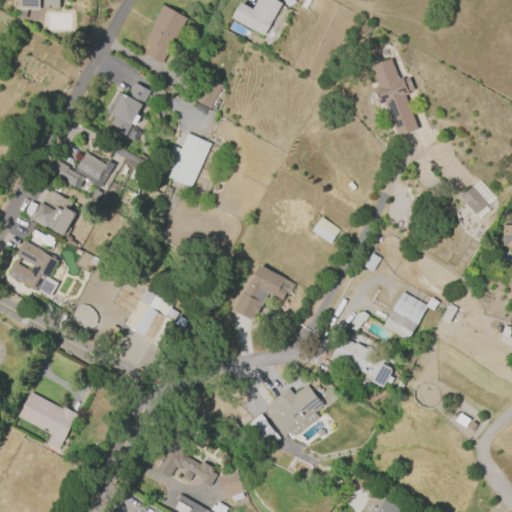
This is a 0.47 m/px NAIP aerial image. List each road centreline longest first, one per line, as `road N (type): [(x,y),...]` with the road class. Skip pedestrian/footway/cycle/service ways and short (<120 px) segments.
road 1 (residential): [(85,511),(159,397),(0,307)]
road 2 (residential): [(0,233),(128,0)]
road 3 (residential): [(159,397),(218,371),(284,357),(309,329)]
